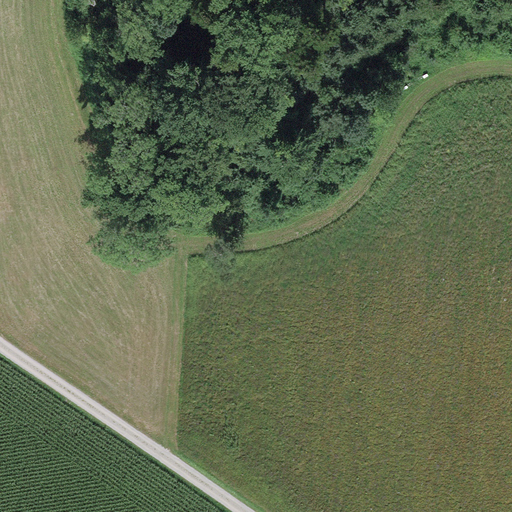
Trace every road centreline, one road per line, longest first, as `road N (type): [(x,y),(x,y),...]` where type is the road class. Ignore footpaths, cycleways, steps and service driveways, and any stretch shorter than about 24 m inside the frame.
road 1 (track): [(163,454),(181,230),(197,138),(278,0)]
road 2 (track): [(241,511),(0,348)]
